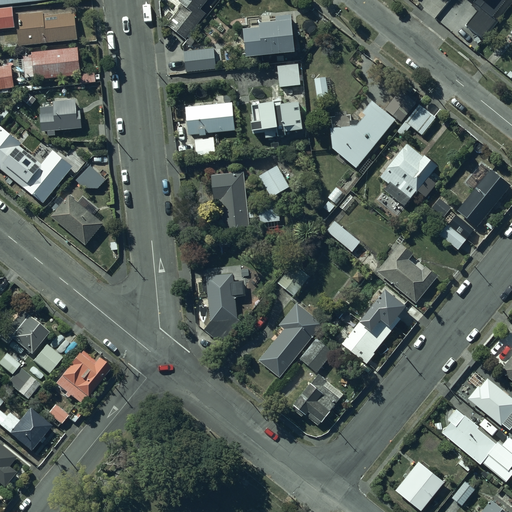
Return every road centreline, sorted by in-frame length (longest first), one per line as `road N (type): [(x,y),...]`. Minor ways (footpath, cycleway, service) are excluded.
road 1 (residential): [(125,0),(157,357)]
road 2 (residential): [(511,255),(325,484)]
road 3 (residential): [(157,357),(325,484)]
road 4 (residential): [(0,229),(157,357)]
road 5 (residential): [(357,0),(511,125)]
road 6 (residential): [(157,357),(40,511)]
